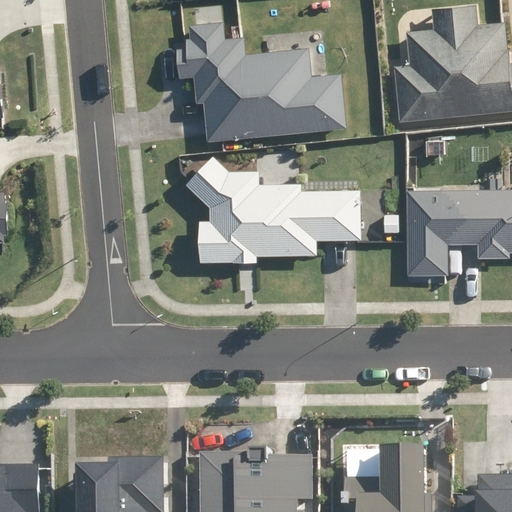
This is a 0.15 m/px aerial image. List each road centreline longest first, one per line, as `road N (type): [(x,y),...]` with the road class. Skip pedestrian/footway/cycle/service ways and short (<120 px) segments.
road 1 (residential): [(511,352),(115,357)]
road 2 (residential): [(115,357),(84,0)]
